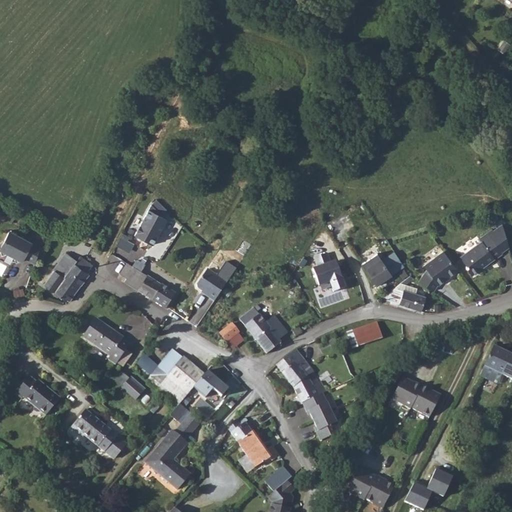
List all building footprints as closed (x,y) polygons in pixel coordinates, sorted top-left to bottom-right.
[(135,234),(154,244),(168,218),(163,215),(168,207),(154,199),(135,234)] [(479,244),(458,260),(463,267),(463,270),(469,278),(492,260),(493,261),(509,248),(502,225),(477,241),(479,244)] [(34,265),(39,249),(9,232),(5,241),(0,243),(0,252),(1,257),(7,255),(14,258),(15,264),(21,263),(23,259),(27,261),(34,265)] [(340,278),(335,262),(331,264),(327,252),(314,257),(317,267),(311,269),(318,287),(329,283),(332,293),(347,288),(343,277),(340,278)] [(362,263),(376,285),(393,274),(378,252),(362,263)] [(44,285),(68,303),(89,274),(87,273),(74,264),(77,261),(66,253),(53,269),(55,270),(44,285)] [(426,271),(419,283),(434,293),(438,286),(439,287),(446,281),(446,282),(457,272),(443,253),(424,267),(426,271)] [(127,279),(125,283),(166,309),(168,307),(176,294),(162,285),(161,286),(142,273),(146,266),(137,260),(132,267),(127,264),(120,275),(127,279)] [(236,269),(230,264),(225,271),(232,276),(236,269)] [(227,283),(208,269),(197,285),(197,288),(207,294),(206,296),(214,302),(227,283)] [(22,288),(12,292),(14,297),(24,294),(22,288)] [(397,288),(392,302),(421,312),(425,298),(397,288)] [(257,305),(239,319),(267,354),(281,342),(279,339),(288,332),(275,316),(266,323),(257,312),(260,309),(257,305)] [(96,318),(83,336),(110,356),(108,358),(116,364),(130,344),(123,339),(124,337),(96,318)] [(382,339),(376,323),(347,333),(353,349),(382,339)] [(220,333),(227,342),(239,333),(240,333),(232,324),(220,333)] [(292,330),(296,337),(303,333),(298,326),(292,330)] [(503,375),(511,379),(511,355),(493,346),(478,376),(499,385),(503,375)] [(168,375),(183,356),(173,348),(158,366),(168,375)] [(296,350),(276,365),(282,373),(297,362),(301,366),(306,362),(296,350)] [(168,375),(167,376),(188,394),(194,386),(204,374),(183,356),(168,375)] [(297,362),(282,373),(294,387),(299,398),(293,401),(296,408),(302,405),(302,404),(303,403),(322,394),(327,392),(321,382),(312,386),(307,376),(301,366),(297,362)] [(208,369),(204,374),(194,386),(206,397),(213,389),(222,397),(229,387),(208,369)] [(409,378),(402,375),(391,397),(410,407),(410,406),(429,415),(440,393),(433,390),(430,390),(428,389),(429,387),(421,382),(421,384),(414,380),(413,381),(412,383),(410,382),(409,378)] [(29,376),(16,392),(23,398),(24,397),(46,415),(60,398),(38,379),(36,381),(29,376)] [(129,378),(123,386),(122,387),(136,400),(144,391),(129,379),(129,378)] [(322,394),(303,403),(307,413),(309,412),(318,431),(316,432),(321,441),(341,432),(322,394)] [(186,409),(180,404),(177,408),(170,416),(177,421),(186,409)] [(473,410),(465,406),(462,414),(469,418),(473,410)] [(85,409),(71,427),(79,434),(81,432),(113,459),(126,443),(85,409)] [(191,412),(175,432),(186,441),(203,421),(191,412)] [(238,418),(228,429),(237,441),(252,431),(246,422),(243,424),(238,418)] [(172,429),(145,462),(177,490),(190,474),(173,460),(187,442),(186,441),(175,432),(172,429)] [(252,431),(237,441),(255,467),(267,459),(269,462),(280,454),(274,446),(267,451),(252,431)] [(444,468),(437,465),(426,487),(431,490),(443,495),(452,476),(443,471),(444,468)] [(283,467),(266,482),(274,491),(286,481),(291,476),(283,467)] [(367,472),(356,467),(345,489),(355,494),(364,498),(364,497),(372,501),(382,507),(393,484),(383,479),(384,477),(376,473),(375,474),(368,471),(367,472)] [(422,485),(423,483),(415,479),(404,499),(423,509),(431,490),(426,487),(422,485)] [(293,489),(286,481),(274,491),(268,496),(272,502),(269,511),(288,511),(292,497),(289,493),(293,489)]
